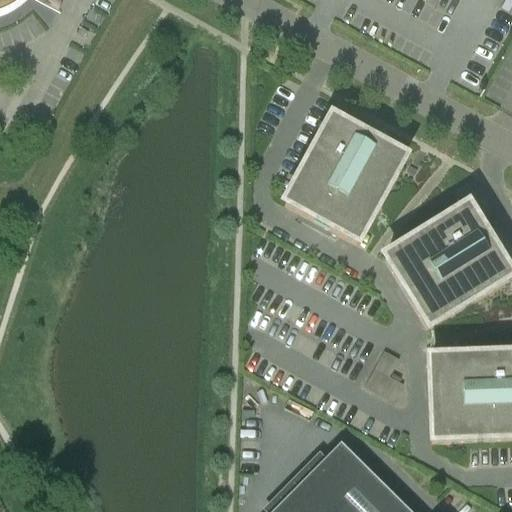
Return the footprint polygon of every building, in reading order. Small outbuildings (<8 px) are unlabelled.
[(0,0),(0,8),(1,9),(3,7),(6,6),(7,5),(12,2),(13,1),(15,0),(0,0)] [(330,124),(284,208),(355,247),(401,163),(330,124)] [(508,282),(465,212),(383,263),(426,332),(508,282)] [(389,377),(398,360),(383,352),(364,386),(393,402),(403,385),(389,377)] [(511,361),(428,364),(431,446),(511,442),(511,361)] [(403,511),(339,448),(275,511),(403,511)]
